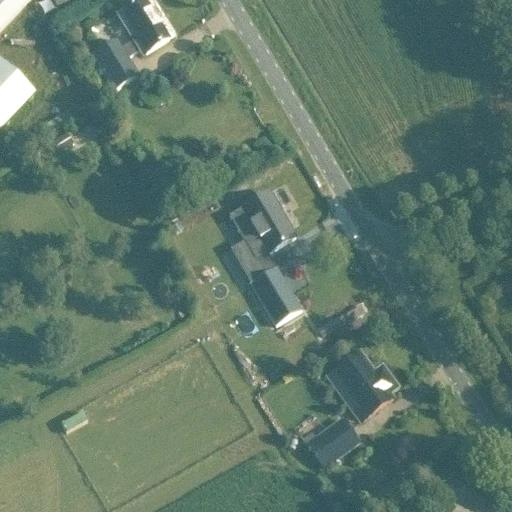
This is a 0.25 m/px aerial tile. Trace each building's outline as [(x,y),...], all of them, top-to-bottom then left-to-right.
[(0,0),(0,34),(32,0),(0,0)] [(128,0),(128,2),(132,8),(117,17),(133,44),(121,51),(116,43),(92,57),(115,95),(139,80),(128,62),(140,54),(143,59),(174,40),(165,24),(163,25),(147,0),(128,0)] [(0,65),(0,132),(33,98),(0,65)] [(54,158),(73,147),(66,135),(48,147),(54,158)] [(268,196),(251,206),(229,219),(244,245),(255,261),(266,255),(267,258),(295,241),(268,196)] [(179,226),(170,231),(174,238),(183,233),(179,226)] [(41,299),(71,281),(64,268),(46,278),(48,281),(44,284),(45,284),(35,289),(41,299)] [(276,273),(251,289),(276,330),(301,314),(276,273)] [(362,425),(377,414),(393,403),(390,398),(398,392),(382,371),(372,378),(366,371),(368,369),(360,357),(344,369),(334,376),(357,408),(353,411),(362,425)] [(342,423),(339,425),(334,419),(302,443),(306,449),(323,472),(358,446),(342,423)]
